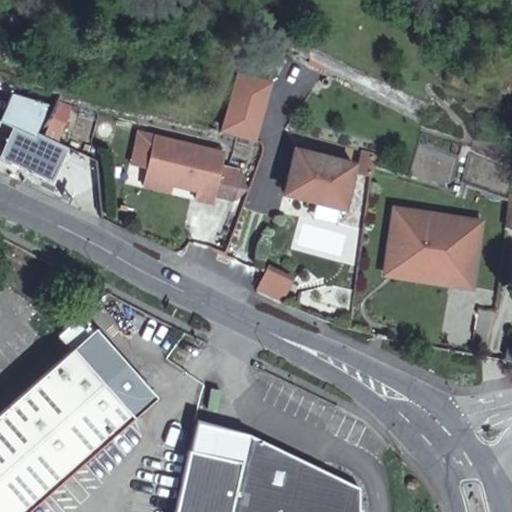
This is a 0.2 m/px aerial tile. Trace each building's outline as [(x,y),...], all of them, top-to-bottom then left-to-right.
[(250,141),(272,83),(236,70),(215,128),(250,141)] [(51,106),(13,94),(0,122),(34,138),(51,106)] [(54,99),(45,126),(62,132),(72,106),(54,99)] [(229,155),(151,138),(142,179),(169,186),(202,192),(200,200),(218,204),(229,155)] [(356,160),(296,149),(287,193),(347,205),(356,160)] [(355,170),(368,173),(373,153),(360,149),(355,170)] [(169,186),(142,179),(140,186),(168,192),(169,186)] [(448,283),(469,286),(481,222),(395,206),(386,259),(450,270),(448,283)] [(386,259),(384,271),(448,283),(450,270),(386,259)] [(253,290),(282,301),(292,274),(263,263),(253,290)] [(64,343),(86,326),(76,314),(54,331),(64,343)] [(110,355),(89,331),(0,408),(0,511),(23,511),(133,416),(93,371),(110,355)] [(240,461),(245,438),(192,426),(186,449),(240,461)] [(358,511),(358,486),(246,433),(245,438),(240,461),(186,449),(175,500),(172,511),(358,511)]
